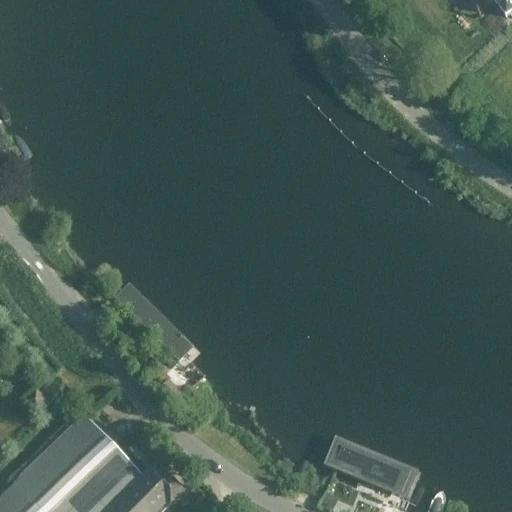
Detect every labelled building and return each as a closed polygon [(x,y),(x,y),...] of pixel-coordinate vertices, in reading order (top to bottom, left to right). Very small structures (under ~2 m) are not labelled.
[(511,0),(495,0),(509,16),(510,15),(511,16),(511,0)] [(200,354),(128,285),(113,300),(185,370),(200,354)] [(187,386),(175,375),(164,387),(176,398),(187,386)] [(46,402),(35,391),(24,403),(35,414),(46,402)] [(97,511),(136,476),(93,431),(83,421),(14,487),(0,500),(0,511),(97,511)] [(410,489),(338,458),(330,478),(402,509),(410,489)] [(161,511),(182,493),(156,466),(109,511),(161,511)] [(329,511),(335,501),(323,495),(317,508),(326,511),(329,511)]
